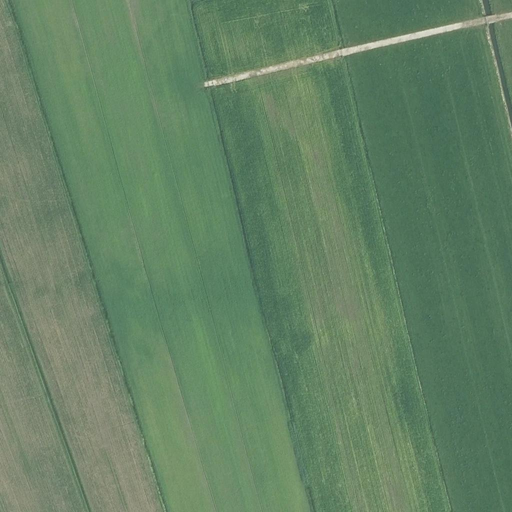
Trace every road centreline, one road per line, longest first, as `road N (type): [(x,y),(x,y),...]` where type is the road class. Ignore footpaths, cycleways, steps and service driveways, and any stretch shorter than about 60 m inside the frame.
road 1 (track): [(511,14),(197,88)]
road 2 (track): [(209,165),(197,88),(154,0)]
